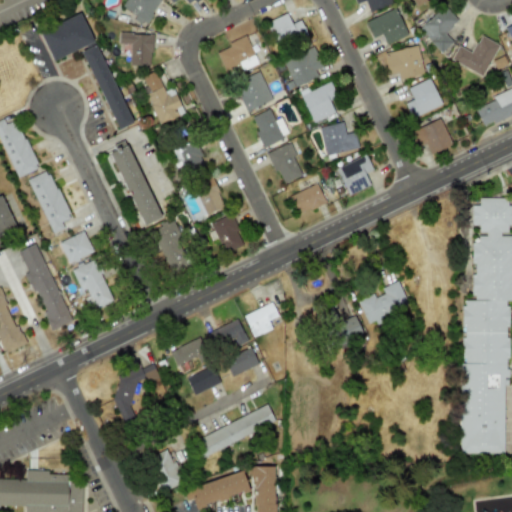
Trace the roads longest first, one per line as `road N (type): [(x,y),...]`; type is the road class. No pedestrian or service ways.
road 1 (residential): [(289,261),(186,46),(273,0),(423,195)]
road 2 (tertiary): [(511,150),(0,395)]
road 3 (residential): [(160,315),(56,108)]
road 4 (residential): [(133,511),(59,367)]
road 5 (residential): [(115,474),(257,402)]
